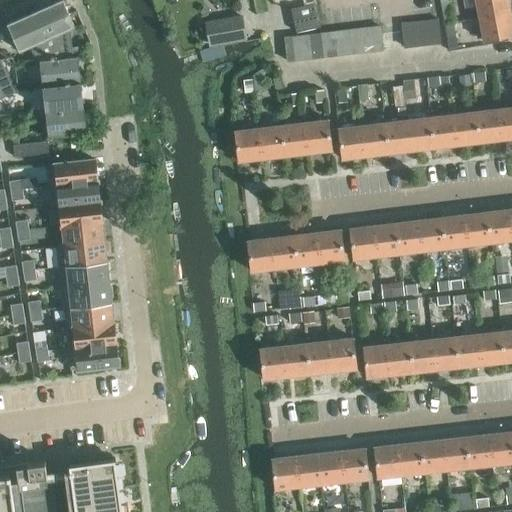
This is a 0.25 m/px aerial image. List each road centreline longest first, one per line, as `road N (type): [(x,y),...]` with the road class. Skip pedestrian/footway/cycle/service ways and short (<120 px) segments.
road 1 (residential): [(0,423),(140,404),(112,152)]
road 2 (residential): [(289,438),(511,413)]
road 3 (residential): [(319,214),(511,191)]
